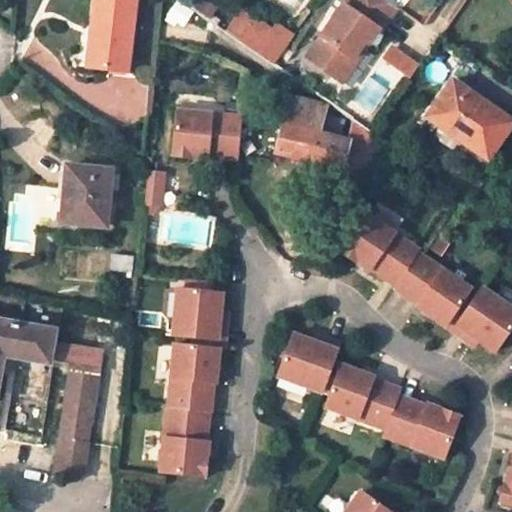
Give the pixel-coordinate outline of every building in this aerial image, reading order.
[(96,26),(91,66),(128,70),(135,0),(95,0),(92,26),(96,26)] [(208,20),(215,10),(203,0),(197,0),(191,9),(208,20)] [(346,0),(343,5),(342,5),(305,59),(333,78),(348,57),(352,60),(364,42),(368,45),(378,31),(380,32),(396,8),(384,0),(346,0)] [(252,18),(238,9),(223,30),(236,39),(252,18)] [(259,55),(274,33),(252,18),(236,39),(259,55)] [(290,44),(274,33),(259,55),(275,65),(290,44)] [(348,57),(333,78),(341,83),(368,45),(364,42),(352,60),(348,57)] [(407,59),(392,49),(385,59),(400,69),(407,59)] [(411,77),(418,67),(407,59),(400,69),(411,77)] [(511,123),(453,81),(427,118),(488,161),(511,127),(511,123)] [(275,154),(341,171),(347,141),(318,134),(325,106),(289,98),(275,154)] [(237,159),(242,118),(177,111),(172,156),(191,158),(191,157),(208,159),(208,156),(237,159)] [(373,178),(381,152),(368,148),(370,132),(351,119),(347,141),(341,171),(373,178)] [(381,152),(384,142),(370,132),(368,148),(381,152)] [(69,166),(62,222),(106,228),(113,170),(69,166)] [(160,205),(162,175),(146,173),(143,204),(147,204),(146,215),(153,216),(160,205)] [(511,229),(511,213),(504,208),(496,218),(511,229)] [(417,255),(418,253),(364,217),(339,254),(355,265),(355,264),(370,273),(371,271),(395,288),(417,255)] [(461,305),(471,292),(417,255),(395,288),(394,290),(418,306),(416,308),(446,328),(461,305)] [(116,257),(114,271),(127,273),(129,258),(116,257)] [(196,340),(224,343),(226,326),(218,326),(220,315),(222,294),(178,290),(173,338),(196,340)] [(496,354),(511,329),(511,311),(481,290),(467,309),(452,332),(465,342),(470,336),(479,342),(496,354)] [(452,332),(467,309),(461,305),(446,328),(452,332)] [(226,326),(227,315),(220,315),(218,326),(226,326)] [(0,373),(1,365),(4,355),(49,363),(49,360),(72,364),(52,475),(79,479),(85,443),(65,439),(68,424),(88,427),(98,374),(84,371),(88,350),(52,344),(54,330),(0,320),(0,373)] [(333,364),(340,346),(324,340),(322,347),(311,343),(292,336),(276,377),(322,394),(333,364)] [(322,347),(324,340),(314,336),(311,343),(322,347)] [(470,336),(465,342),(475,348),(479,342),(470,336)] [(224,343),(196,340),(196,346),(218,348),(223,349),(224,343)] [(215,385),(218,348),(196,346),(175,344),(168,409),(208,413),(209,413),(212,384),(215,385)] [(47,374),(49,363),(4,355),(1,365),(47,374)] [(329,396),(340,366),(333,364),(322,394),(329,396)] [(398,397),(400,391),(373,381),(374,379),(340,366),(329,396),(324,407),(385,430),(398,397)] [(385,430),(383,436),(444,459),(460,417),(442,410),(442,411),(426,405),(425,408),(398,397),(385,430)] [(205,442),(208,413),(168,409),(166,409),(160,474),(206,478),(207,459),(206,459),(207,442),(205,442)] [(85,443),(88,427),(68,424),(65,439),(85,443)] [(511,507),(511,468),(511,470),(509,469),(505,485),(503,485),(499,504),(511,507)]
